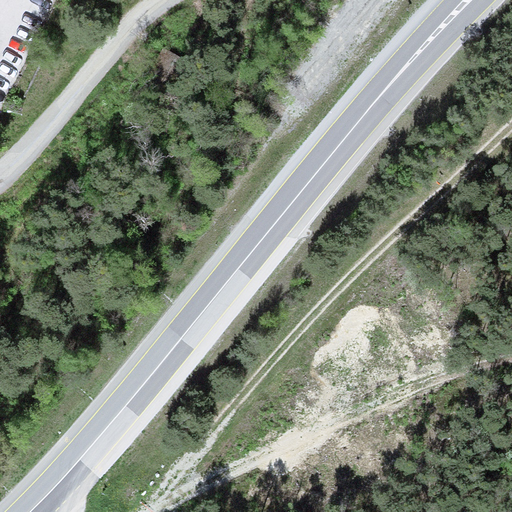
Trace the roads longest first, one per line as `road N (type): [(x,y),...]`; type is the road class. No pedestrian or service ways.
road 1 (primary): [(468,0),(367,108),(108,426),(28,511)]
road 2 (motorway): [(511,203),(0,472)]
road 3 (motorway): [(178,511),(511,336)]
